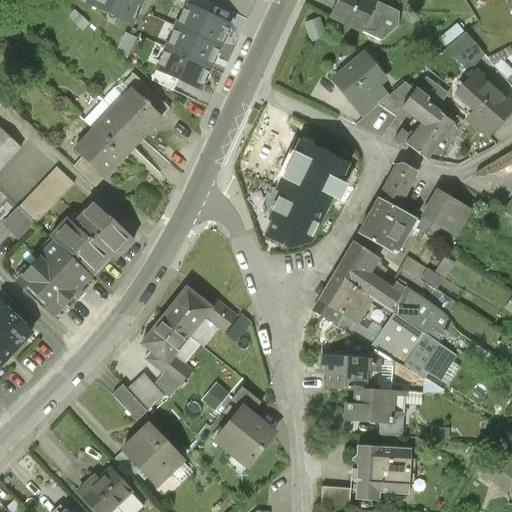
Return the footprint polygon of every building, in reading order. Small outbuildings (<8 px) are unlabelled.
[(143,2),(139,0),(92,0),(90,5),(133,25),(143,2)] [(234,16),(199,0),(189,0),(179,21),(222,41),(234,16)] [(380,5),(368,0),(342,0),(333,20),(383,44),(398,28),(399,16),(379,7),(380,5)] [(222,41),(179,21),(168,45),(211,65),(222,41)] [(320,21),(306,27),(312,42),(326,36),(320,21)] [(449,52),(466,37),(457,27),(440,42),(449,52)] [(476,72),(486,59),(466,37),(449,52),(446,54),(472,78),(476,72)] [(211,65),(168,45),(156,70),(177,80),(199,90),(211,65)] [(511,49),(491,60),(511,85),(511,66),(509,70),(503,63),(511,58),(511,49)] [(386,82),(363,55),(332,81),(354,109),(377,90),(386,82)] [(177,80),(156,70),(151,80),(172,91),(177,80)] [(511,114),(511,102),(476,72),(472,78),(456,98),(474,116),(467,123),(488,142),(511,114)] [(431,161),(456,127),(437,113),(448,97),(426,80),(418,92),(403,112),(423,126),(409,146),(431,161)] [(378,108),(396,119),(403,112),(418,92),(406,84),(387,100),(378,108)] [(387,100),(377,90),(354,109),(363,120),(378,108),(387,100)] [(163,124),(129,92),(110,111),(145,144),(163,124)] [(378,108),(363,120),(356,126),(392,145),(409,126),(396,119),(378,108)] [(145,144),(110,111),(91,131),(126,164),(145,144)] [(126,164),(91,131),(72,151),(81,160),(105,181),(107,183),(126,164)] [(0,174),(22,153),(0,132),(0,174)] [(302,150),(281,190),(324,212),(345,173),(302,150)] [(105,181),(81,160),(74,168),(97,189),(105,181)] [(421,177),(398,166),(379,203),(401,215),(421,177)] [(72,190),(55,174),(5,227),(22,243),(72,190)] [(324,212),(281,190),(267,216),(275,220),(267,238),(289,249),(309,240),(324,212)] [(470,213),(439,197),(421,231),(452,248),(470,213)] [(401,215),(379,203),(359,239),(398,259),(417,224),(401,215)] [(131,244),(92,206),(55,245),(94,283),(131,244)] [(94,283),(55,245),(17,284),(57,322),(94,283)] [(372,303),(392,315),(408,290),(399,283),(393,292),(372,278),(380,265),(354,250),(335,281),(372,303)] [(455,265),(444,258),(434,274),(445,281),(455,265)] [(355,331),(372,303),(335,281),(318,309),(355,331)] [(408,290),(392,315),(372,346),(445,393),(464,362),(437,345),(450,324),(441,313),(408,290)] [(164,320),(190,341),(208,320),(213,313),(209,310),(187,292),(164,320)] [(213,313),(208,320),(228,335),(239,320),(215,301),(209,310),(213,313)] [(0,372),(33,338),(1,307),(0,308),(0,372)] [(190,341),(164,320),(143,347),(154,357),(169,369),(174,363),(190,341)] [(248,326),(239,320),(228,335),(236,341),(248,326)] [(169,369),(154,357),(148,364),(165,378),(178,389),(189,375),(174,363),(169,369)] [(345,396),(363,397),(391,399),(392,374),(374,363),(330,362),(327,363),(325,365),(324,369),(326,372),(328,373),(331,373),(330,383),(345,384),(345,396)] [(178,389),(165,378),(154,389),(167,401),(178,389)] [(154,414),(167,401),(154,389),(145,380),(132,394),(149,410),(154,414)] [(138,422),(149,410),(132,394),(126,388),(114,401),(138,422)] [(239,410),(251,420),(260,408),(241,393),(232,405),(239,410)] [(391,399),(363,397),(362,429),(378,429),(388,430),(388,423),(404,424),(412,424),(413,400),(391,399)] [(251,420),(239,410),(212,444),(245,471),(272,437),(251,420)] [(388,430),(378,429),(377,440),(403,441),(404,424),(388,423),(388,430)] [(185,466),(148,428),(123,453),(160,490),(185,466)] [(511,448),(507,445),(485,474),(511,493),(511,448)] [(413,453),(357,451),(356,460),(352,463),(356,469),(355,489),(354,506),(359,507),(378,507),(379,498),(411,500),(413,453)] [(126,511),(143,496),(119,471),(93,497),(107,511),(126,511)] [(354,506),(355,489),(320,486),(318,511),(358,511),(359,507),(354,506)]
